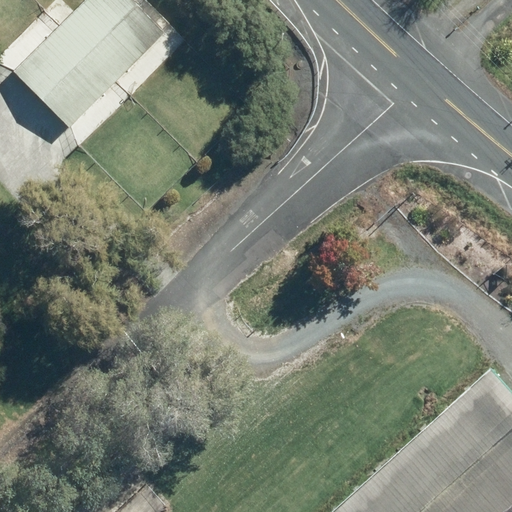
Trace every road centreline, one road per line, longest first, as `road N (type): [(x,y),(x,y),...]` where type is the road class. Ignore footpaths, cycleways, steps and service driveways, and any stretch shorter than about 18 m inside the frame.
road 1 (unclassified): [(406,61),(145,325)]
road 2 (secondary): [(511,151),(406,61)]
